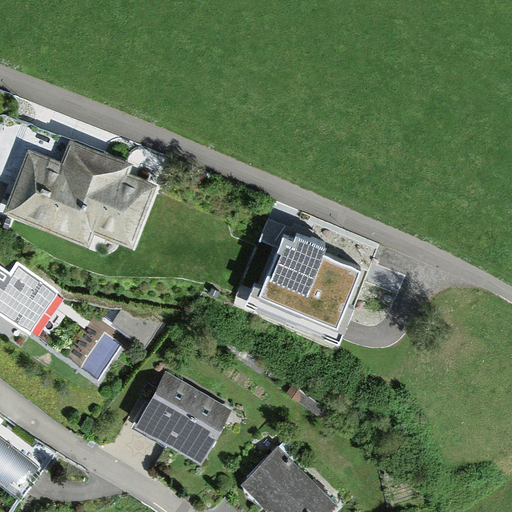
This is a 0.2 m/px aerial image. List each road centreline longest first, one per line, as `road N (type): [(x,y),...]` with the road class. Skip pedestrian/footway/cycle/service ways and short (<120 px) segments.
road 1 (residential): [(511,296),(479,275),(0,75)]
road 2 (residential): [(0,392),(179,511)]
